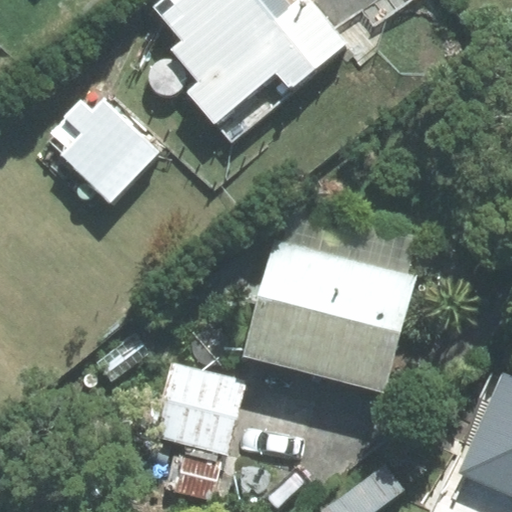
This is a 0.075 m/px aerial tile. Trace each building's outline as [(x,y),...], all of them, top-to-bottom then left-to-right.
[(190,30),(176,42),(191,60),(181,69),(209,100),(197,112),(227,145),(285,93),(298,108),(353,58),(309,7),(281,33),(251,0),(188,0),(174,12),(190,30)] [(161,175),(156,170),(161,164),(110,116),(99,128),(85,114),(70,130),(88,147),(66,170),(118,220),(161,175)] [(284,254),(253,378),(393,413),(424,286),(409,283),(418,246),(298,217),(289,256),(284,254)] [(132,341),(98,368),(117,390),(150,363),(132,341)] [(236,397),(239,386),(177,373),(161,449),(236,465),(249,400),(236,397)] [(187,505),(217,511),(224,482),(194,474),(187,505)] [(386,484),(361,508),(364,511),(395,511),(405,503),(386,484)]
